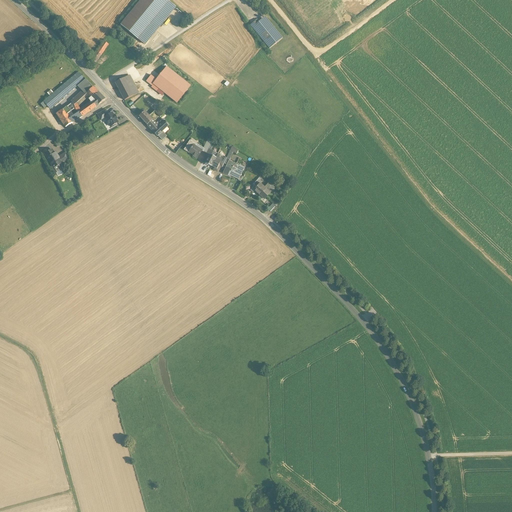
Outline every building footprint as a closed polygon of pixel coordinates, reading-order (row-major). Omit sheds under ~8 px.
[(166,0),(141,0),(121,25),(138,39),(157,16),(169,2),(169,1),(166,0)] [(169,2),(157,16),(164,21),(171,12),(175,7),(169,2)] [(157,16),(138,39),(144,45),(164,21),(157,16)] [(258,23),(252,28),(269,49),(282,38),(265,17),(258,23)] [(108,44),(104,41),(100,47),(104,51),(108,44)] [(100,47),(91,60),(95,63),(104,51),(100,47)] [(191,87),(166,68),(153,85),(178,104),(191,87)] [(90,84),(78,73),(70,80),(76,87),(78,85),(84,90),(90,84)] [(129,75),(115,82),(125,100),(138,93),(129,75)] [(70,80),(61,87),(66,95),(68,93),(76,87),(70,80)] [(84,90),(83,92),(84,93),(78,99),(80,101),(81,101),(85,97),(84,96),(93,87),(90,84),(84,90)] [(61,87),(55,92),(60,99),(66,95),(61,87)] [(98,92),(93,87),(84,96),(85,97),(86,96),(87,97),(89,95),(93,98),(98,92)] [(60,99),(55,92),(42,103),(46,107),(48,110),(60,99)] [(98,92),(93,98),(93,100),(93,101),(93,102),(95,107),(105,99),(98,92)] [(160,106),(155,101),(150,106),(154,111),(158,107),(160,106)] [(93,102),(89,104),(81,109),(81,110),(78,111),(79,112),(82,116),(95,107),(93,102)] [(64,109),(57,114),(59,118),(67,115),(70,112),(67,109),(68,108),(67,107),(70,104),(64,109)] [(164,113),(158,107),(154,111),(160,117),(164,113)] [(105,110),(98,115),(101,120),(105,118),(108,115),(105,110)] [(76,114),(70,118),(73,122),(82,116),(79,112),(76,114)] [(108,115),(105,118),(110,127),(118,122),(116,119),(117,119),(115,115),(114,116),(112,113),(108,115)] [(67,115),(59,118),(66,127),(73,122),(70,118),(67,115)] [(149,116),(147,118),(144,121),(147,125),(152,121),(149,116)] [(157,125),(153,121),(152,121),(147,125),(157,136),(158,136),(162,132),(168,126),(166,123),(167,123),(166,122),(163,119),(157,125)] [(162,132),(158,136),(162,141),(167,136),(162,132)] [(195,144),(190,141),(184,150),(189,153),(189,152),(194,155),(198,157),(202,151),(194,146),(195,144)] [(212,151),(209,149),(206,154),(203,162),(206,163),(210,155),(212,151)] [(52,150),(45,154),(53,167),(57,164),(54,159),(58,156),(56,153),(55,153),(52,150)] [(226,159),(224,164),(227,165),(229,161),(233,152),(230,151),(226,159)] [(66,153),(59,157),(62,163),(69,158),(66,153)] [(210,155),(206,163),(205,165),(208,166),(208,165),(211,167),(211,166),(215,158),(210,155)] [(59,157),(58,156),(54,159),(57,164),(58,166),(62,163),(59,157)] [(218,160),(215,158),(211,166),(214,168),(217,169),(219,166),(221,161),(218,160)] [(229,161),(227,165),(223,174),(230,177),(230,176),(232,177),(237,165),(236,164),(229,161)] [(245,167),(238,164),(237,165),(232,177),(238,180),(240,176),(245,167)] [(263,171),(259,178),(257,181),(260,184),(262,181),(267,174),(263,171)] [(264,188),(266,189),(260,196),(264,199),(270,193),(273,190),(270,187),(272,185),(269,183),(264,188)] [(260,184),(254,190),(260,196),(266,189),(264,188),(260,184)]
